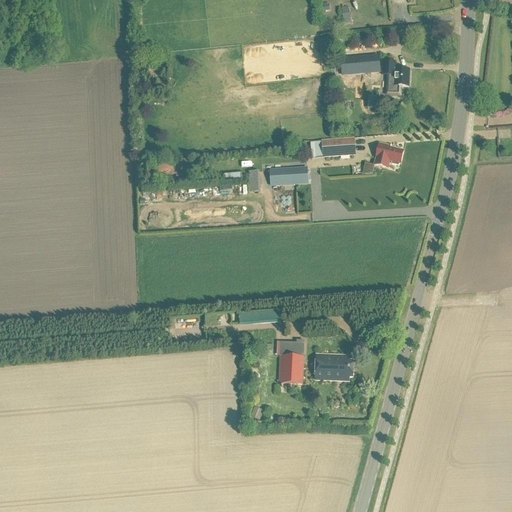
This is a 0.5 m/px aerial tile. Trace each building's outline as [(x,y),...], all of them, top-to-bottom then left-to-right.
[(346,66),(347,78),(381,74),(379,61),(355,63),(355,65),(346,66)] [(388,88),(395,88),(395,89),(409,89),(410,72),(396,72),(396,65),(384,64),(383,77),(389,77),(388,88)] [(324,159),(355,157),(353,141),(323,143),(323,144),(311,145),(312,159),(317,159),(324,158),(324,159)] [(379,145),(374,167),(388,170),(390,163),(392,164),(392,165),(399,167),(399,165),(401,166),(404,152),(395,150),(395,149),(392,148),(391,148),(392,147),(391,147),(391,148),(379,145)] [(367,165),(365,175),(372,176),(374,169),(371,166),(367,165)] [(272,188),(304,186),(303,170),(271,172),(272,188)] [(302,387),(304,345),(281,344),(279,386),(297,387),(297,386),(302,387)] [(316,383),(349,384),(349,380),(353,380),(353,364),(350,363),(350,359),(317,357),(316,383)] [(255,421),(264,421),(264,411),(255,411),(255,421)]
